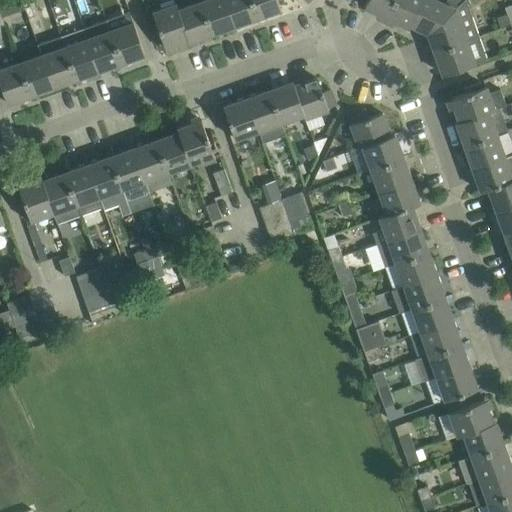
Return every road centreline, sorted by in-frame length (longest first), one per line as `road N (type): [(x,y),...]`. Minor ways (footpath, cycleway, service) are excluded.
road 1 (residential): [(0,155),(331,38)]
road 2 (residential): [(511,372),(452,210),(455,176),(423,92)]
